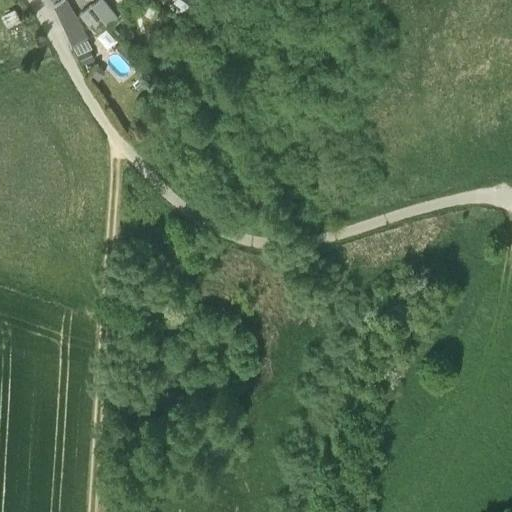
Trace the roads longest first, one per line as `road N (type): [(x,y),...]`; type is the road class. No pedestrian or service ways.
road 1 (track): [(118,146),(198,221),(278,245),(511,198)]
road 2 (track): [(38,0),(118,146)]
